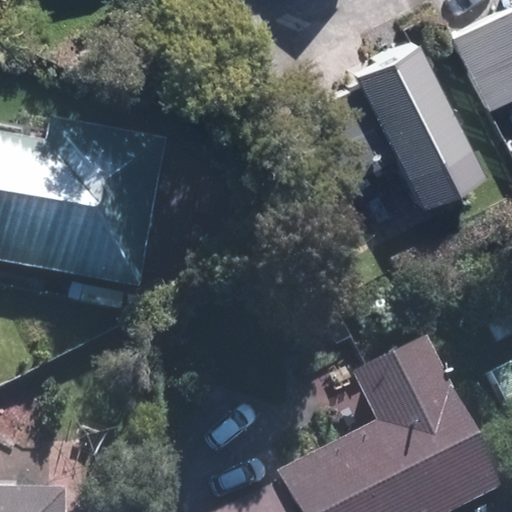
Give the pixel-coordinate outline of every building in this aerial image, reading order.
[(511,5),(451,34),(486,106),(511,93),(511,5)] [(470,140),(419,35),(357,64),(364,79),(289,114),(324,186),(398,150),(408,170),(470,140)] [(44,139),(0,131),(0,263),(138,288),(165,139),(48,117),(44,139)] [(377,421),(273,470),(293,511),(455,511),(499,491),(426,337),(354,371),(377,421)] [(511,419),(511,463),(501,469),(511,489),(511,358),(487,371),(511,419)] [(287,511),(273,481),(208,511),(287,511)] [(0,511),(61,511),(62,486),(0,485),(0,511)]
